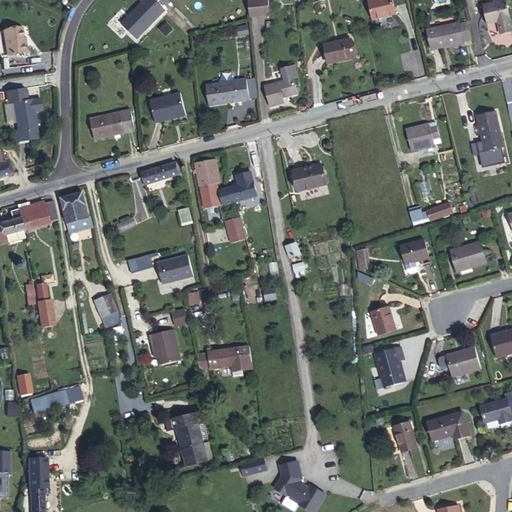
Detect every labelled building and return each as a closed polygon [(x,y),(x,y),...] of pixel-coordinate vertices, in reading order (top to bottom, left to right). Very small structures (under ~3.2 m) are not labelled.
[(262,0),(243,0),(244,8),(263,7),(262,0)] [(372,0),(370,1),(373,18),(395,14),(392,0),(372,0)] [(483,5),(487,24),(498,21),(500,21),(503,33),(511,30),(511,27),(506,0),(483,5)] [(427,31),(431,50),(464,42),(464,41),(472,39),(468,23),(460,24),(460,23),(427,31)] [(248,26),(237,26),(237,35),(248,34),(248,26)] [(3,31),(7,55),(27,52),(25,41),(23,41),(23,38),(21,28),(3,31)] [(324,45),(328,64),(355,58),(351,39),(324,45)] [(265,86),(270,107),(285,103),(283,98),(283,96),(286,95),(286,97),(298,94),(294,79),(298,78),(295,66),(281,69),(284,81),(265,86)] [(206,85),(209,106),(250,99),(250,98),(247,80),(247,79),(206,85)] [(247,80),(250,98),(258,97),(255,79),(247,80)] [(150,101),(156,123),(186,115),(181,93),(150,101)] [(15,130),(17,141),(36,138),(35,127),(37,127),(33,99),(14,102),(18,130),(15,130)] [(90,119),(95,140),(135,131),(131,110),(90,119)] [(481,135),(485,152),(504,148),(496,111),(477,116),(479,126),(475,126),(477,136),(481,135)] [(427,133),(426,128),(404,133),(408,154),(431,149),(430,144),(436,143),(433,131),(427,133)] [(0,177),(13,174),(8,157),(3,158),(0,159),(0,177)] [(201,186),(205,209),(223,206),(219,191),(217,191),(216,184),(220,183),(216,159),(195,163),(200,187),(201,186)] [(323,181),(322,176),(319,160),(289,165),(292,186),(323,181)] [(142,173),(145,184),(178,175),(183,173),(179,162),(142,173)] [(219,191),(223,206),(257,196),(251,172),(236,176),(239,185),(219,191)] [(61,198),(69,234),(93,227),(90,217),(89,217),(83,193),(61,198)] [(470,195),(464,196),(468,208),(473,206),(470,195)] [(54,216),(50,198),(44,200),(48,218),(54,216)] [(44,200),(17,206),(21,225),(48,218),(44,200)] [(449,205),(426,212),(429,224),(452,217),(449,205)] [(21,225),(17,206),(6,209),(8,216),(0,217),(0,239),(23,234),(21,225)] [(409,209),(412,222),(423,219),(421,207),(409,209)] [(188,208),(179,211),(183,225),(192,222),(188,208)] [(164,216),(159,218),(161,226),(167,224),(164,216)] [(117,225),(120,232),(136,225),(133,217),(117,225)] [(241,217),(224,219),(230,242),(246,238),(241,217)] [(481,239),(452,247),(458,269),(487,262),(481,239)] [(413,271),(411,263),(427,259),(423,241),(396,247),(404,273),(406,275),(412,274),(413,271)] [(295,247),(287,249),(289,259),(298,256),(295,247)] [(361,250),(352,251),(354,266),(363,265),(361,250)] [(136,259),(139,271),(153,268),(151,258),(159,256),(158,253),(136,259)] [(157,263),(163,284),(194,276),(188,255),(157,263)] [(129,261),(132,273),(139,271),(136,259),(129,261)] [(40,277),(33,278),(37,298),(46,296),(43,280),(42,277),(40,277)] [(276,289),(264,290),(264,301),(277,300),(276,289)] [(107,291),(93,295),(97,312),(112,308),(107,291)] [(37,298),(35,298),(40,323),(54,320),(50,296),(46,296),(37,298)] [(384,303),(368,308),(377,332),(393,327),(384,303)] [(112,308),(97,312),(101,324),(113,320),(112,308)] [(185,309),(172,311),(174,327),(188,324),(185,309)] [(170,325),(146,330),(154,362),(178,356),(170,325)] [(511,330),(491,336),(496,359),(511,354),(511,330)] [(239,371),(252,368),(247,344),(205,353),(210,371),(238,365),(239,371)] [(400,346),(375,352),(385,387),(405,381),(400,361),(404,360),(400,346)] [(474,349),(447,357),(452,375),(479,368),(474,349)] [(199,373),(210,371),(205,353),(195,355),(199,373)] [(17,376),(21,395),(32,393),(29,374),(17,376)] [(31,400),(34,413),(68,404),(64,391),(31,400)] [(511,416),(510,410),(508,400),(482,407),(486,422),(500,419),(503,418),(506,428),(507,431),(511,430),(511,416)] [(463,411),(426,422),(431,440),(451,434),(452,441),(469,436),(463,411)] [(164,421),(167,432),(176,430),(179,429),(185,449),(182,450),(187,467),(209,461),(196,412),(164,421)] [(409,421),(393,425),(400,453),(416,448),(409,421)] [(179,429),(176,430),(186,467),(187,467),(182,450),(185,449),(179,429)] [(0,497),(7,498),(7,475),(10,475),(10,457),(0,457),(0,497)] [(27,459),(28,489),(30,489),(31,511),(44,511),(44,488),(44,484),(48,484),(47,458),(27,459)] [(249,463),(252,474),(267,470),(264,459),(249,463)] [(281,466),(283,476),(275,488),(287,496),(288,495),(300,503),(299,505),(310,511),(314,511),(325,494),(311,485),(309,488),(298,482),(301,478),(297,462),(281,466)] [(241,465),(244,476),(252,474),(249,463),(241,465)] [(168,485),(171,494),(182,492),(180,482),(168,485)]
